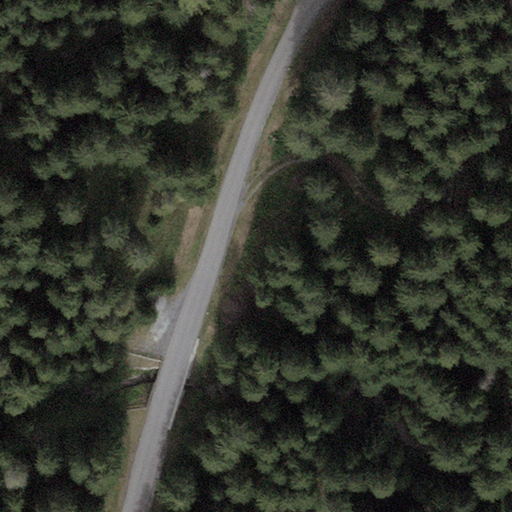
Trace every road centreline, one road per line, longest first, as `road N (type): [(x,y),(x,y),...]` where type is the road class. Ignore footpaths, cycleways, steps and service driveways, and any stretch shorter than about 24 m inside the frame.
road 1 (tertiary): [(319,0),(271,88),(226,207),(136,511)]
road 2 (track): [(226,207),(279,163),(312,157),(349,172),(381,205),(402,235),(466,511)]
